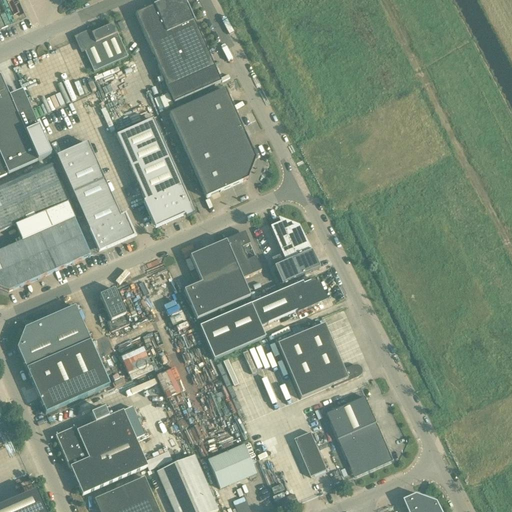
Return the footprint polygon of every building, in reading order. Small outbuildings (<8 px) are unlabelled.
[(220,84),(214,69),(187,8),(185,9),(180,7),(181,6),(182,6),(182,5),(173,2),(172,2),(173,3),(173,4),(169,3),(168,1),(134,15),(167,90),(174,105),(220,84)] [(112,25),(95,32),(90,35),(94,44),(82,49),(93,73),(127,58),(112,25)] [(0,157),(8,176),(50,158),(21,93),(8,98),(0,79),(0,157)] [(224,91),(168,116),(205,200),(222,192),(241,184),(243,183),(247,181),(255,161),(245,138),(236,118),(226,95),(224,91)] [(115,138),(144,203),(142,204),(154,231),(183,218),(185,221),(194,216),(190,205),(188,206),(151,122),(115,138)] [(66,154),(55,159),(96,250),(98,255),(133,239),(124,217),(119,219),(117,216),(86,145),(78,149),(66,154)] [(0,179),(5,177),(8,176),(0,157),(0,179)] [(0,290),(7,294),(89,258),(50,169),(0,190),(0,234),(14,228),(21,244),(0,253),(0,290)] [(277,226),(270,229),(281,256),(270,261),(281,286),(308,274),(315,272),(319,270),(315,261),(311,253),(302,236),(298,228),(278,220),(277,221),(281,222),(280,225),(278,226),(277,226)] [(242,281),(261,273),(244,234),(225,242),(225,243),(207,251),(231,307),(249,299),(242,281)] [(231,307),(207,251),(189,259),(200,285),(183,293),(196,322),(231,307)] [(303,286),(302,284),(199,329),(213,362),(265,339),(260,329),(296,313),(297,315),(326,302),(318,283),(317,284),(315,281),(303,286)] [(128,326),(113,292),(98,298),(109,323),(106,325),(110,335),(128,326)] [(17,347),(16,351),(25,372),(44,416),(99,392),(108,388),(89,344),(74,309),(34,326),(28,329),(25,330),(24,331),(17,347)] [(343,372),(324,327),(277,347),(300,402),(332,388),(333,390),(358,380),(357,379),(359,378),(360,377),(361,375),(361,373),(360,372),(359,370),(358,369),(356,368),(355,368),(353,369),(353,368),(343,372)] [(366,400),(327,417),(355,480),(393,464),(366,400)] [(75,429),(55,438),(56,440),(62,454),(66,463),(69,469),(70,469),(71,473),(77,486),(78,488),(82,497),(116,482),(147,469),(136,443),(135,441),(144,437),(131,409),(123,413),(112,417),(109,409),(90,417),(94,425),(76,433),(75,429)] [(310,480),(326,473),(310,435),(294,442),(310,480)] [(255,475),(243,447),(207,463),(220,491),(255,475)] [(173,511),(216,511),(193,458),(157,474),(173,511)] [(157,511),(143,480),(93,502),(97,511),(157,511)] [(416,497),(403,503),(407,511),(440,511),(437,504),(416,497)]
